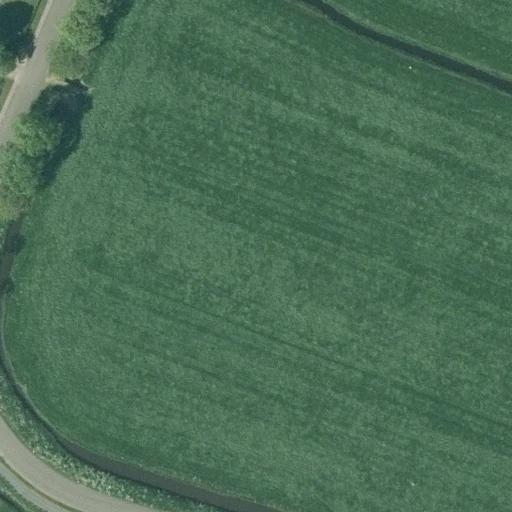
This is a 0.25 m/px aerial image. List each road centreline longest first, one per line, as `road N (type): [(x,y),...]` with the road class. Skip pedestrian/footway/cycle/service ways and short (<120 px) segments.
road 1 (tertiary): [(0,149),(63,0)]
road 2 (tertiary): [(128,511),(77,495),(21,461),(0,435)]
